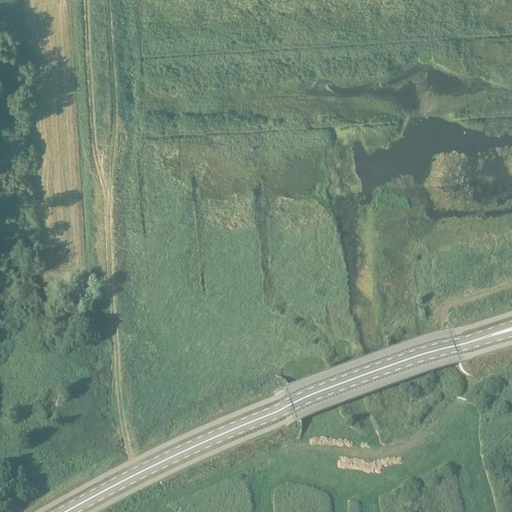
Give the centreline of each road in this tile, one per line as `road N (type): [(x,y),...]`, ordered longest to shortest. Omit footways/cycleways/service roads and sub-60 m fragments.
road 1 (primary): [(67,511),(217,436),(490,336)]
road 2 (track): [(139,473),(116,391),(105,189)]
road 3 (track): [(105,189),(95,156),(86,0)]
road 4 (track): [(105,189),(113,120),(105,0)]
